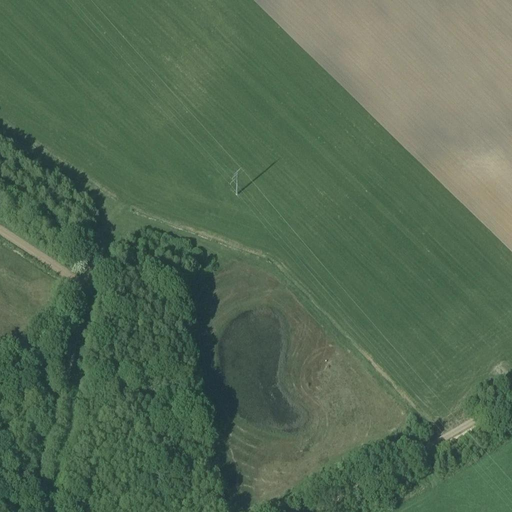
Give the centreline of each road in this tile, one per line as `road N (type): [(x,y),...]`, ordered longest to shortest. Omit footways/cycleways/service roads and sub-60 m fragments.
road 1 (track): [(0,230),(67,275),(80,297),(41,464),(42,511)]
road 2 (track): [(312,511),(511,397)]
